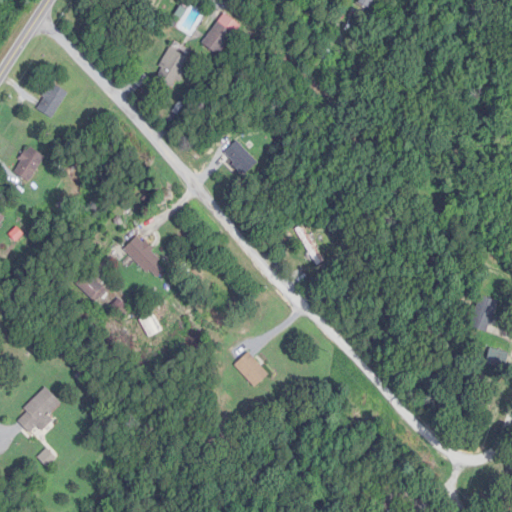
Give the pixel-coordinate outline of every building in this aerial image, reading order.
[(242,26),(226,14),(203,43),(220,56),(242,26)] [(173,89),(191,57),(173,47),(155,79),(173,89)] [(70,93),(54,83),(37,108),(53,119),(70,93)] [(246,175),(259,163),(238,141),(225,153),(246,175)] [(46,156),(30,147),(11,182),(26,190),(46,156)] [(157,281),(170,268),(139,237),(126,250),(157,281)] [(78,285),(95,301),(106,289),(89,273),(78,285)] [(471,326),(489,333),(501,303),(482,296),(471,326)] [(164,330),(154,313),(142,320),(151,337),(164,330)] [(271,373),(249,352),(236,366),(257,387),(271,373)] [(50,416),(62,403),(47,387),(26,409),(29,412),(19,421),(33,435),(40,428),(43,431),(55,421),(50,416)]
